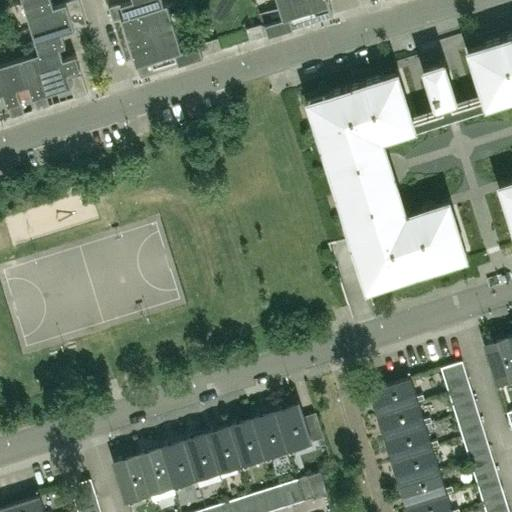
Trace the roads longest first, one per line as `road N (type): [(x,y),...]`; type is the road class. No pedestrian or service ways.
road 1 (residential): [(511,288),(0,452)]
road 2 (residential): [(126,105),(361,28)]
road 3 (residential): [(0,144),(126,105)]
